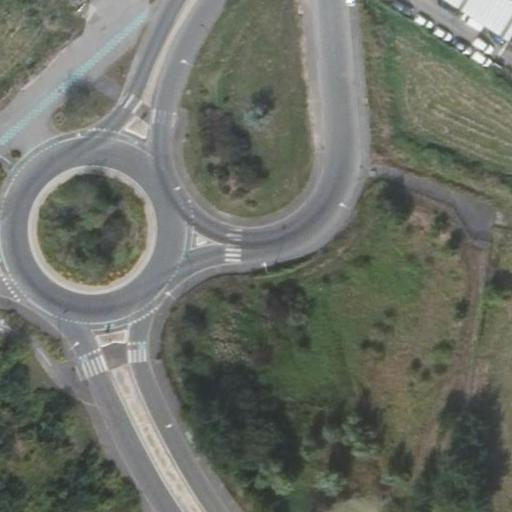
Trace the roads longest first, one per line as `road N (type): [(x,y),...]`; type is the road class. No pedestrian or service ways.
road 1 (track): [(340,156),(486,216),(443,511)]
road 2 (unclassified): [(170,235),(257,246),(296,238),(324,217),(340,156),(329,0)]
road 3 (tertiary): [(215,511),(168,432),(142,355),(139,293)]
road 4 (tertiary): [(72,309),(172,511)]
road 5 (tertiary): [(164,198),(160,123),(176,60),(214,0)]
road 6 (tertiary): [(178,0),(153,37),(129,104),(90,147)]
